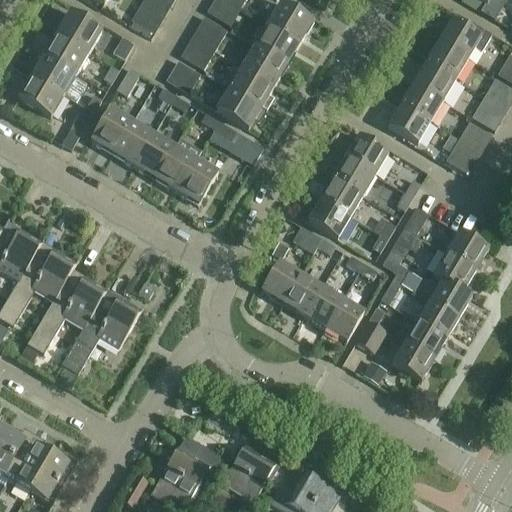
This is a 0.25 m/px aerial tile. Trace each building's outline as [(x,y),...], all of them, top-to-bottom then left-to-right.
[(166,19),(172,10),(154,0),(146,0),(143,5),(166,19)] [(154,0),(172,10),(177,0),(154,0)] [(236,20),(242,10),(222,0),(216,0),(213,7),(236,20)] [(222,0),(242,10),(247,1),(245,0),(222,0)] [(471,0),(486,9),(491,0),(471,0)] [(160,29),(166,19),(143,5),(137,15),(160,29)] [(229,31),(236,20),(213,7),(207,17),(229,31)] [(299,48),(312,26),(280,7),(267,29),(299,48)] [(154,39),(160,29),(137,15),(131,26),(154,39)] [(101,35),(69,16),(56,38),(88,57),(101,35)] [(491,39),(457,19),(453,26),(451,24),(438,45),(468,62),(474,52),(481,56),(491,39)] [(221,46),(226,36),(203,22),(197,32),(221,46)] [(286,70),(299,48),(267,29),(254,51),(286,70)] [(216,54),(221,46),(197,32),(192,41),(216,54)] [(76,78),(88,57),(56,38),(44,59),(76,78)] [(210,64),(216,54),(192,41),(187,51),(210,64)] [(455,84),(468,62),(438,45),(426,67),(455,84)] [(203,75),(210,64),(187,51),(180,61),(203,75)] [(274,91),(286,70),(254,51),(242,71),(274,91)] [(63,100),(76,78),(44,59),(31,81),(63,100)] [(511,74),(511,60),(509,59),(503,70),(511,74)] [(194,89),(200,80),(177,66),(172,76),(194,89)] [(443,105),(455,84),(426,67),(413,88),(443,105)] [(110,88),(118,75),(110,70),(102,83),(110,88)] [(511,87),(511,74),(503,70),(499,76),(497,79),(511,87)] [(274,91),(242,71),(229,93),(261,112),(266,115),(273,103),(268,100),(274,91)] [(126,101),(139,79),(129,72),(115,95),(126,101)] [(188,100),(194,89),(172,76),(166,86),(188,100)] [(50,121),(61,104),(63,100),(31,81),(18,102),(50,121)] [(511,108),(511,105),(511,92),(495,83),(488,94),(511,108)] [(430,126),(443,105),(413,88),(401,109),(430,126)] [(158,100),(171,108),(176,100),(162,92),(158,100)] [(261,112),(229,93),(216,115),(248,134),(253,125),(259,128),(266,115),(261,112)] [(505,117),(511,108),(488,94),(483,103),(505,117)] [(93,118),(100,105),(92,100),(85,113),(93,118)] [(185,116),(190,108),(176,100),(171,108),(185,116)] [(499,127),(505,117),(483,103),(476,114),(499,127)] [(417,148),(427,131),(430,126),(401,109),(388,131),(417,148)] [(93,118),(85,113),(82,111),(70,133),(80,139),(93,118)] [(112,158),(132,126),(110,113),(91,145),(112,158)] [(494,135),(499,127),(476,114),(472,122),(494,135)] [(214,134),(219,126),(206,118),(201,126),(214,134)] [(134,171),(153,139),(132,126),(112,158),(134,171)] [(234,149),(240,139),(219,126),(214,134),(213,136),(234,149)] [(485,150),(492,139),(469,126),(462,137),(485,150)] [(479,161),(485,150),(462,137),(457,147),(479,161)] [(155,184),(175,152),(153,139),(134,171),(155,184)] [(374,180),(377,175),(387,158),(358,141),(345,163),(374,180)] [(155,184),(177,197),(196,165),(201,156),(180,143),(175,152),(155,184)] [(473,170),(479,161),(457,147),(451,157),(473,170)] [(468,179),(473,170),(451,157),(445,166),(468,179)] [(361,202),(374,180),(345,163),(332,184),(361,202)] [(198,210),(218,178),(196,165),(177,197),(198,210)] [(349,222),(357,210),(361,202),(332,184),(320,204),(349,222)] [(412,203),(420,189),(413,185),(405,199),(412,203)] [(404,216),(412,203),(405,199),(397,211),(404,216)] [(336,244),(349,222),(320,204),(307,226),(336,244)] [(415,242),(415,241),(428,219),(416,212),(403,235),(415,242)] [(0,238),(8,225),(8,224),(2,234),(0,233),(0,238)] [(387,244),(395,231),(387,226),(379,240),(387,244)] [(313,259),(317,252),(322,244),(301,232),(292,246),(313,259)] [(0,275),(18,285),(18,286),(31,264),(41,247),(42,244),(41,244),(40,247),(19,235),(10,251),(0,245),(0,275)] [(403,263),(415,242),(403,235),(391,255),(403,263)] [(474,277),(488,255),(458,237),(445,260),(474,277)] [(379,257),(387,244),(379,240),(372,253),(379,257)] [(330,260),(335,252),(322,244),(317,252),(330,260)] [(281,265),(288,252),(278,247),(271,259),(281,265)] [(18,285),(0,315),(0,324),(13,332),(34,296),(52,306),(53,306),(62,291),(77,265),(76,265),(75,268),(53,255),(44,271),(31,264),(18,286),(18,285)] [(462,297),(474,277),(445,260),(433,280),(441,285),(462,297)] [(359,276),(363,269),(350,262),(346,269),(359,276)] [(282,310),(300,279),(278,266),(260,297),(282,310)] [(372,283),(376,277),(363,269),(359,276),(372,283)] [(401,289),(409,276),(401,271),(393,285),(401,289)] [(303,322),(322,292),(300,279),(282,310),(303,322)] [(52,306),(26,350),(43,360),(65,323),(83,334),(96,312),(106,295),(107,292),(106,292),(104,295),(84,283),(74,299),(62,291),(53,306),(52,306)] [(393,301),(401,289),(393,285),(386,297),(393,301)] [(458,323),(471,302),(462,297),(441,285),(429,306),(458,323)] [(148,304),(154,294),(143,288),(137,298),(148,304)] [(324,335),(342,304),(322,292),(303,322),(324,335)] [(83,334),(61,370),(78,380),(100,344),(118,354),(140,316),(142,313),(141,313),(139,315),(118,303),(108,319),(96,312),(83,334)] [(345,347),(356,330),(363,317),(342,304),(324,335),(345,347)] [(446,344),(458,323),(429,306),(416,327),(446,344)] [(376,313),(368,326),(376,331),(384,318),(376,313)] [(373,359),(386,337),(376,331),(368,326),(355,348),(373,359)] [(433,365),(446,344),(416,327),(404,347),(433,365)] [(421,386),(433,365),(404,347),(391,369),(421,386)] [(371,368),(364,380),(375,386),(378,388),(385,376),(382,374),(371,368)] [(234,428),(213,415),(215,413),(214,413),(206,427),(228,440),(236,426),(234,428)] [(8,484),(6,483),(17,464),(24,468),(29,460),(17,453),(22,444),(28,448),(33,439),(23,433),(18,441),(6,434),(0,444),(0,486),(5,490),(8,484)] [(40,455),(45,446),(33,439),(28,448),(22,444),(17,453),(29,460),(24,468),(17,464),(6,483),(8,484),(14,488),(14,486),(29,495),(50,460),(40,455)] [(215,475),(222,464),(185,442),(155,492),(186,510),(209,472),(215,475)] [(275,469),(246,451),(249,446),(248,445),(243,453),(238,449),(232,459),(237,463),(221,490),(222,490),(223,489),(253,507),(252,508),(253,508),(279,464),(278,463),(275,469)] [(51,510),(77,465),(67,459),(62,468),(50,460),(29,495),(43,504),(43,505),(51,510)] [(334,511),(341,501),(296,474),(291,471),(270,507),(277,511),(334,511)] [(130,511),(131,511),(146,488),(136,482),(122,506),(130,511)] [(228,511),(233,505),(233,503),(233,502),(222,495),(220,495),(219,495),(218,496),(213,506),(213,507),(214,509),(219,511),(228,511)]
